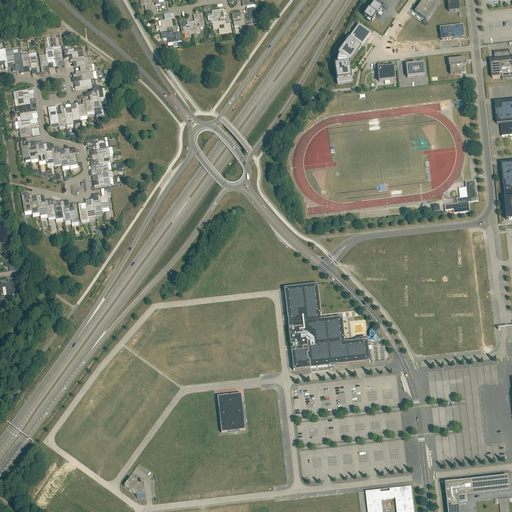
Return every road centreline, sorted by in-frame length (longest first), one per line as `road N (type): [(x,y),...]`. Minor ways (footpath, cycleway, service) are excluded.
road 1 (unclassified): [(112,489),(46,442),(154,306),(276,294),(285,380)]
road 2 (primary): [(76,363),(340,0)]
road 3 (primary): [(326,0),(79,339)]
road 4 (primary): [(76,363),(160,276),(227,187)]
road 5 (unclassified): [(285,380),(182,392),(112,489)]
road 6 (primary): [(193,148),(79,339)]
road 7 (primary): [(244,161),(350,0)]
road 8 (tertiary): [(61,0),(146,75),(192,129)]
road 9 (unclassified): [(482,222),(491,203),(476,47)]
road 10 (unclassified): [(476,47),(376,57),(412,0)]
road 11 (unclassified): [(139,509),(298,491)]
road 12 (primary): [(304,0),(212,125)]
road 13 (tertiary): [(199,124),(117,0)]
road 14 (unclassified): [(482,222),(371,236),(342,248)]
road 15 (unclassified): [(504,354),(490,232),(482,222)]
road 16 (primary): [(79,339),(0,446)]
road 17 (primary): [(0,469),(76,363)]
road 18 (unclassified): [(298,491),(425,477)]
